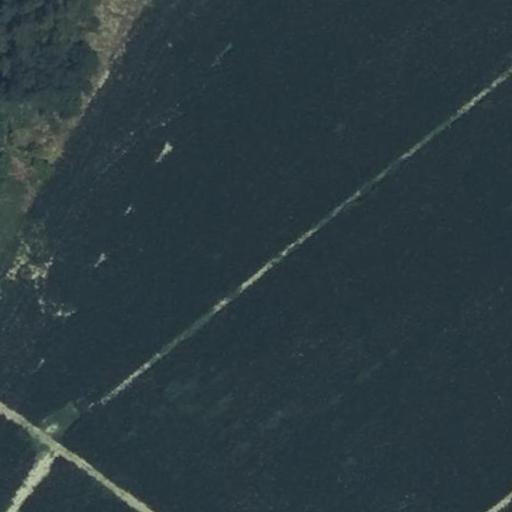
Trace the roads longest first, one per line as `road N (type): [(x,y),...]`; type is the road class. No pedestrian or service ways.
road 1 (track): [(0,224),(132,0)]
road 2 (track): [(162,511),(0,404)]
